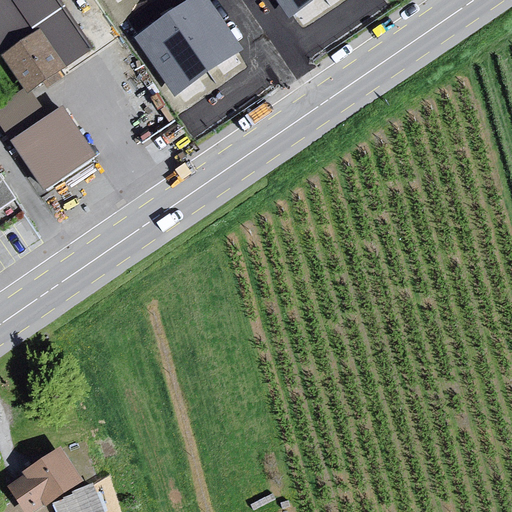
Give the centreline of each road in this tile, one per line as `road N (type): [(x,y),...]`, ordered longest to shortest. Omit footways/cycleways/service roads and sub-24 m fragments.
road 1 (primary): [(0,335),(488,0)]
road 2 (primary): [(451,0),(0,306)]
